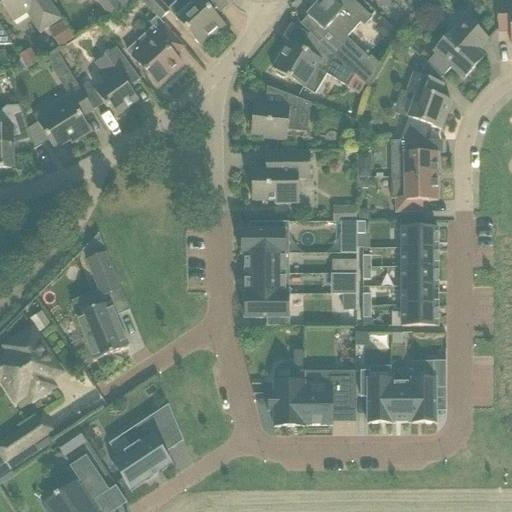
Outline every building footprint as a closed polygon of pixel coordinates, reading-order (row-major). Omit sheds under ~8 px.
[(0,0),(0,3),(2,6),(12,23),(32,11),(45,31),(61,20),(48,0),(0,0)] [(81,0),(82,1),(84,0),(96,0),(108,18),(120,11),(112,0),(81,0)] [(168,14),(155,0),(144,0),(142,2),(156,18),(160,21),(168,14)] [(186,0),(170,15),(187,34),(201,49),(218,33),(216,31),(223,25),(215,16),(227,6),(221,0),(186,0)] [(325,0),(323,0),(300,25),(309,34),(354,76),(368,89),(372,83),(381,67),(370,57),(368,59),(346,38),(360,24),(364,27),(372,19),(359,7),(351,0),(337,0),(332,6),(325,0)] [(511,46),(511,0),(510,0),(510,3),(496,4),(497,13),(498,33),(510,33),(511,47),(511,46)] [(155,46),(136,62),(145,73),(158,88),(182,66),(174,57),(183,49),(165,28),(160,21),(156,18),(149,25),(157,34),(150,40),(155,46)] [(435,55),(427,63),(443,77),(450,69),(463,81),(483,59),(477,53),(488,41),(473,27),(465,19),(454,32),(453,31),(433,53),(435,55)] [(65,27),(53,35),(61,47),(72,39),(65,27)] [(390,29),(382,38),(391,46),(399,37),(390,29)] [(288,42),(272,70),(275,72),(276,75),(282,79),(286,78),(289,80),(304,89),(314,96),(326,76),(347,89),(354,76),(309,34),(304,42),(300,49),(288,42)] [(106,110),(108,108),(116,118),(138,102),(128,89),(138,81),(127,65),(116,49),(95,63),(109,83),(94,93),(106,110)] [(56,52),(48,56),(60,76),(68,71),(56,52)] [(406,94),(415,97),(407,119),(440,131),(451,102),(439,98),(444,85),(413,75),(406,94)] [(37,123),(26,130),(30,142),(31,142),(34,151),(48,142),(54,151),(75,138),(77,141),(91,133),(82,118),(93,111),(82,94),(78,88),(71,93),(49,106),(53,113),(37,123)] [(263,140),(283,142),(286,142),(287,132),(307,134),(310,104),(303,102),(286,95),(284,110),(253,107),(250,136),(263,137),(263,140)] [(0,170),(13,170),(13,150),(13,143),(30,142),(26,130),(19,107),(5,107),(0,111),(0,170)] [(359,120),(357,134),(370,136),(372,123),(359,120)] [(425,154),(425,142),(390,142),(390,179),(437,178),(437,154),(425,154)] [(298,205),(298,180),(309,180),(309,152),(265,153),(265,172),(251,172),(251,202),(274,202),(274,205),(286,205),(298,205)] [(437,178),(390,179),(391,201),(394,201),(394,214),(422,214),(422,202),(438,202),(437,178)] [(356,208),(341,208),(341,223),(356,223),(356,214),(356,208)] [(367,214),(356,214),(356,223),(364,223),(367,223),(367,214)] [(356,223),(341,223),(341,234),(356,234),(356,223)] [(249,232),(241,232),(241,256),(245,256),(245,255),(288,255),(288,224),(249,224),(249,232)] [(437,230),(401,230),(401,250),(437,250),(437,230)] [(437,250),(401,250),(401,269),(437,269),(437,250)] [(105,254),(86,261),(102,299),(120,291),(105,254)] [(245,256),(244,276),(288,276),(288,255),(245,255),(245,256)] [(437,269),(401,269),(401,288),(437,288),(437,269)] [(244,276),(244,296),(288,296),(288,276),(244,276)] [(59,285),(41,295),(51,313),(69,302),(59,285)] [(437,288),(401,288),(401,308),(437,308),(437,288)] [(244,296),(244,320),(266,320),(266,328),(288,328),(288,296),(244,296)] [(110,304),(75,318),(94,362),(128,348),(110,304)] [(437,308),(401,308),(401,328),(437,328),(437,308)] [(41,312),(30,320),(39,333),(50,326),(41,312)] [(54,388),(39,366),(51,358),(32,329),(4,348),(9,355),(0,360),(0,381),(8,393),(21,385),(33,402),(54,388)] [(402,335),(392,335),(392,346),(402,345),(402,335)] [(411,381),(411,384),(412,384),(412,425),(435,425),(435,390),(446,390),(445,363),(432,363),(433,380),(411,381)] [(274,394),(267,395),(267,413),(274,412),(274,428),(303,428),(303,389),(304,389),(304,372),(303,372),(293,372),(293,384),(274,384),(274,394)] [(370,372),(360,372),(360,398),(367,398),(367,425),(390,425),(390,385),(391,385),(391,381),(370,381),(370,372)] [(304,389),(303,389),(303,428),(304,428),(304,427),(332,427),(332,423),(332,411),(349,411),(349,379),(329,379),(329,389),(304,389)] [(391,385),(390,385),(390,425),(391,425),(411,425),(412,425),(412,384),(411,384),(391,385)] [(168,406),(149,419),(159,435),(175,424),(168,406)] [(33,443),(24,430),(0,446),(0,455),(5,462),(33,443)] [(76,430),(55,444),(63,458),(86,444),(76,430)] [(151,436),(112,462),(127,484),(128,484),(132,491),(170,466),(151,436)] [(78,483),(56,497),(65,510),(61,511),(101,511),(102,511),(96,501),(110,492),(86,456),(68,467),(78,483)]
